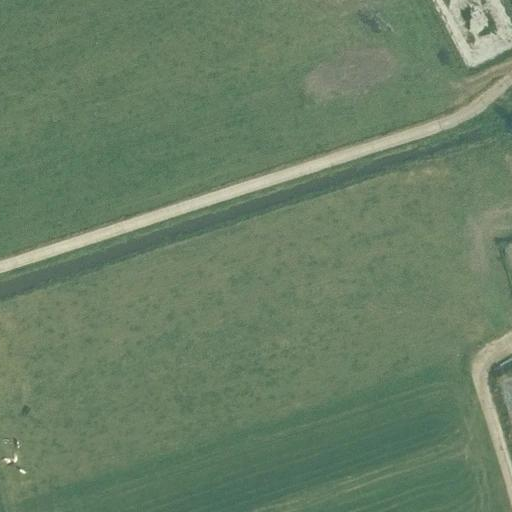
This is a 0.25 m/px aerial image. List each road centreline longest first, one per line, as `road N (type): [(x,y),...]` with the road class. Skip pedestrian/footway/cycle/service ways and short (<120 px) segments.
road 1 (track): [(511,85),(491,105),(438,130),(0,269)]
road 2 (track): [(511,493),(476,366),(511,343)]
